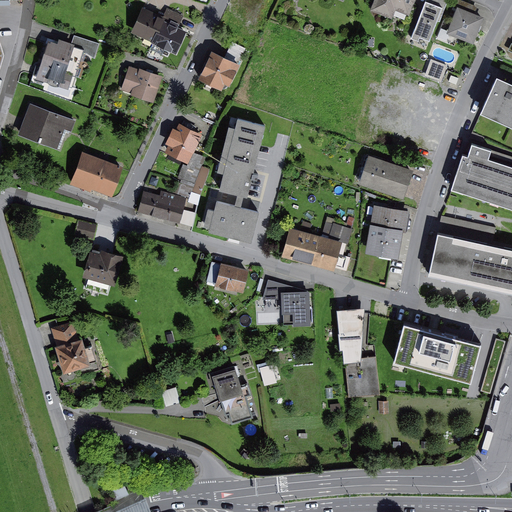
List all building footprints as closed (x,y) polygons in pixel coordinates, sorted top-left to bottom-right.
[(0,0),(0,33),(13,29),(17,0),(0,0)] [(265,25),(276,0),(241,0),(236,11),(254,20),(265,25)] [(417,0),(378,0),(374,10),(394,18),(397,9),(412,15),(417,0)] [(430,0),(431,0),(417,38),(424,40),(425,36),(435,40),(442,20),(444,21),(451,0),(430,0)] [(479,43),(491,17),(474,10),(463,6),(462,7),(452,32),(479,43)] [(170,20),(170,21),(182,27),(187,16),(170,8),(168,13),(163,11),(160,16),(170,20)] [(179,51),(180,49),(189,30),(182,27),(170,21),(170,20),(160,16),(147,10),(138,30),(157,39),(156,41),(179,51)] [(262,31),(265,25),(254,20),(251,26),(262,31)] [(75,46),(86,49),(89,40),(79,36),(77,41),(75,46)] [(75,46),(53,39),(40,77),(74,88),(86,49),(75,46)] [(246,52),(234,46),(228,58),(241,64),(246,52)] [(226,88),(229,81),(234,84),(243,65),(241,64),(228,58),(215,52),(203,77),(226,88)] [(145,68),(144,70),(134,67),(126,88),(136,92),(136,93),(157,101),(166,76),(145,68)] [(370,119),(432,128),(435,108),(440,109),(444,84),(405,78),(403,90),(375,85),(370,119)] [(511,84),(498,78),(483,112),(511,124),(511,84)] [(76,120),(33,104),(26,124),(22,133),(62,148),(68,131),(71,132),(76,120)] [(270,125),(242,118),(240,128),(233,126),(221,171),(228,173),(224,190),(242,194),(239,206),(245,207),(248,196),(252,197),(270,125)] [(185,125),(182,131),(179,130),(173,143),(175,144),(172,151),(191,161),(205,134),(185,125)] [(490,150),(469,144),(454,189),(511,207),(511,168),(486,160),(490,150)] [(124,167),(86,153),(76,179),(114,193),(124,167)] [(193,201),(201,203),(215,160),(197,154),(192,167),(187,165),(178,191),(194,196),(193,201)] [(415,171),(371,157),(363,183),(406,197),(415,171)] [(165,192),(163,197),(147,192),(142,210),(181,221),(187,198),(165,192)] [(208,226),(214,227),(213,230),(255,241),(262,212),(245,207),(239,206),(221,201),(219,210),(212,209),(208,226)] [(380,205),(376,225),(407,231),(411,231),(414,211),(380,205)] [(446,205),(442,221),(495,233),(499,217),(446,205)] [(100,225),(82,221),(79,233),(97,238),(100,225)] [(326,233),(351,241),(356,229),(338,223),(338,225),(330,222),(326,233)] [(403,258),(407,231),(376,225),(371,252),(403,258)] [(295,229),(288,255),(338,268),(338,267),(342,254),(345,242),(295,229)] [(511,246),(441,231),(431,274),(511,291),(511,246)] [(103,251),(95,249),(88,274),(90,274),(114,281),(116,281),(123,256),(103,251)] [(350,270),(353,257),(342,254),(338,267),(350,270)] [(225,264),(215,261),(210,281),(220,283),(225,264)] [(249,270),(225,264),(220,283),(245,289),(249,270)] [(90,274),(87,285),(111,292),(114,281),(90,274)] [(272,279),(266,299),(288,298),(287,294),(312,293),(311,290),(272,279)] [(313,323),(312,293),(287,294),(288,298),(289,324),(313,323)] [(342,310),(346,350),(347,349),(348,359),(367,358),(370,307),(342,310)] [(58,337),(61,347),(82,340),(76,322),(56,328),(58,337)] [(397,365),(474,384),(484,343),(409,324),(397,365)] [(507,341),(498,338),(483,390),(492,392),(507,341)] [(82,340),(61,347),(69,372),(82,368),(95,364),(89,347),(87,339),(82,340)] [(101,360),(97,345),(89,347),(95,364),(82,368),(84,375),(103,369),(100,361),(101,360)] [(383,393),(380,356),(367,358),(348,359),(352,396),(383,393)] [(265,384),(278,380),(272,363),(260,366),(265,384)] [(228,413),(231,412),(234,422),(255,416),(249,398),(254,397),(250,383),(243,385),(237,366),(212,373),(216,388),(220,387),(223,397),(228,413)] [(184,402),(180,387),(165,391),(170,406),(184,402)] [(156,511),(151,495),(113,511),(156,511)]
